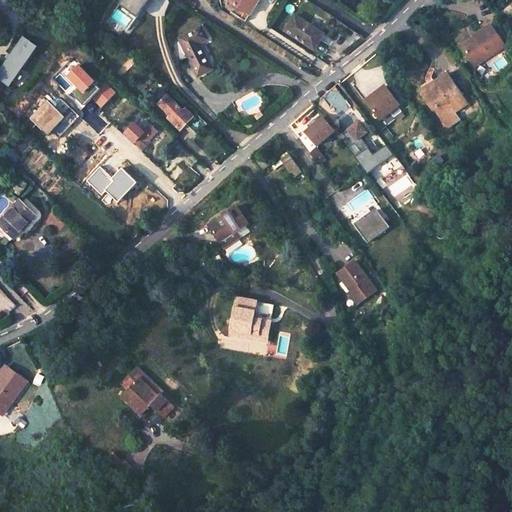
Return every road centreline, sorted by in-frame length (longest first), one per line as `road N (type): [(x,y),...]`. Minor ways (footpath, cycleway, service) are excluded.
road 1 (unclassified): [(0,340),(48,320),(146,241),(419,0)]
road 2 (unknown): [(327,335),(313,260),(241,152)]
road 3 (track): [(511,393),(467,407),(448,393),(454,378),(511,351)]
